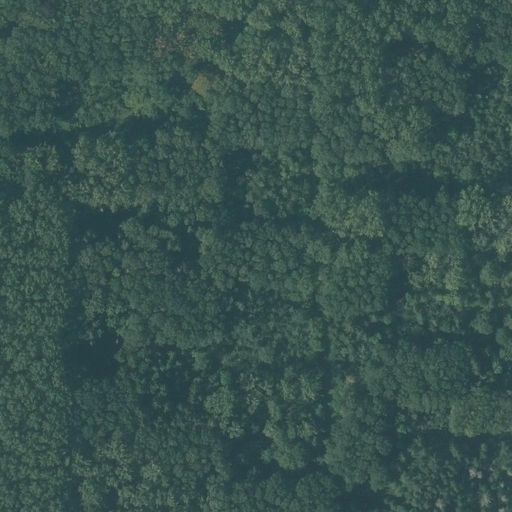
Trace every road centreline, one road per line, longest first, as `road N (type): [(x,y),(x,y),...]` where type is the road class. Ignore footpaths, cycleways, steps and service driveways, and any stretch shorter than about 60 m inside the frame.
road 1 (track): [(338,511),(316,281),(307,0)]
road 2 (track): [(252,0),(218,50),(154,101),(85,130),(0,138)]
road 3 (unknown): [(511,431),(394,437),(365,467),(363,511)]
